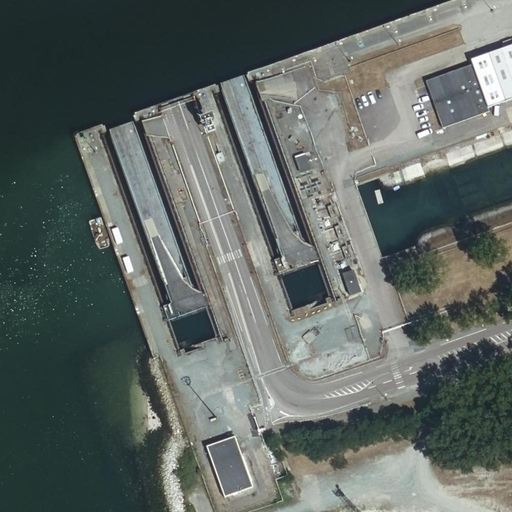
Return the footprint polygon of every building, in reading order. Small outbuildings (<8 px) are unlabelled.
[(473,65),(426,82),(443,128),(489,112),(488,109),(511,100),(511,45),(471,60),(473,65)] [(222,154),(215,156),(218,164),(225,162),(222,154)] [(305,159),(297,161),(300,172),(309,169),(305,159)] [(333,206),(326,208),(331,220),(337,218),(333,206)] [(344,238),(340,226),(333,228),(338,240),(344,238)] [(351,258),(347,246),(341,249),(345,260),(351,258)] [(206,448),(224,497),(252,487),(234,437),(206,448)]
